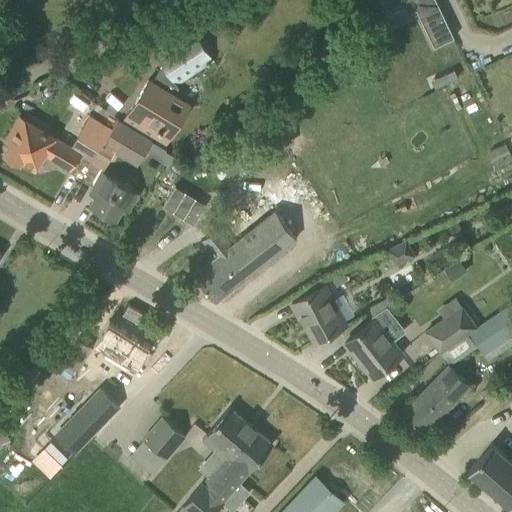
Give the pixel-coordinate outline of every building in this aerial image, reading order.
[(381,0),(386,10),(402,3),(407,13),(416,9),(433,47),(453,37),(435,0),(381,0)] [(124,119),(165,143),(190,101),(174,92),(178,86),(177,83),(212,60),(194,33),(158,56),(163,64),(152,83),(147,80),(124,119)] [(112,128),(112,127),(90,115),(71,147),(20,117),(8,137),(14,140),(5,155),(19,163),(21,160),(35,168),(44,153),(70,168),(79,153),(92,161),(112,128)] [(117,117),(112,127),(112,128),(92,161),(103,168),(113,151),(137,164),(152,138),(117,117)] [(286,148),(276,132),(268,137),(278,153),(286,148)] [(488,151),(494,164),(509,157),(503,144),(488,151)] [(89,205),(116,220),(123,208),(128,211),(139,192),(103,170),(89,193),(94,196),(89,205)] [(162,206),(193,224),(205,204),(175,186),(162,206)] [(216,257),(194,274),(215,301),(231,289),(298,237),(274,208),(229,244),(217,228),(202,240),(216,257)] [(406,241),(387,251),(395,267),(414,257),(406,241)] [(458,259),(444,268),(451,279),(465,270),(458,259)] [(312,339),(313,341),(348,322),(326,282),(308,292),(309,294),(291,303),(299,317),(303,315),(314,337),(312,339)] [(443,316),(424,329),(440,352),(469,332),(477,326),(455,296),(437,308),(443,316)] [(345,342),(372,377),(402,353),(392,340),(404,330),(389,311),(390,311),(386,305),(371,315),(374,319),(345,342)] [(477,326),(469,332),(483,353),(511,332),(511,311),(507,305),(477,326)] [(96,365),(112,375),(136,336),(109,319),(94,344),(105,350),(96,365)] [(62,360),(64,361),(77,369),(92,345),(77,336),(62,360)] [(403,411),(424,431),(470,385),(446,362),(415,395),(417,396),(403,411)] [(214,449),(229,462),(213,480),(208,476),(203,483),(202,482),(182,505),(190,511),(213,511),(223,500),(248,470),(249,471),(272,443),(229,407),(216,422),(206,434),(218,444),(214,449)] [(85,409),(57,439),(73,455),(102,425),(85,409)] [(143,439),(166,458),(185,435),(162,416),(143,439)] [(0,425),(0,445),(10,441),(2,424),(0,425)] [(468,470),(509,506),(511,502),(511,460),(492,443),(468,470)] [(281,511),(333,511),(343,501),(315,475),(281,511)]
